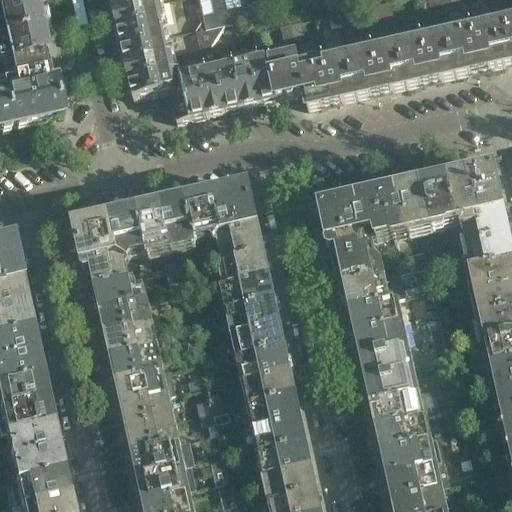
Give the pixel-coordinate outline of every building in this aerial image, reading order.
[(0,0),(0,15),(34,8),(32,0),(0,0)] [(160,8),(158,0),(110,0),(122,51),(167,40),(160,8)] [(259,22),(254,0),(199,0),(205,25),(207,33),(216,31),(225,29),(259,22)] [(440,8),(438,0),(428,0),(431,10),(440,8)] [(392,19),(390,6),(380,9),(383,21),(392,19)] [(41,27),(40,20),(37,19),(34,8),(0,15),(0,41),(40,33),(39,30),(41,27)] [(383,21),(380,9),(370,11),(373,23),(383,21)] [(352,28),(349,16),(339,18),(342,30),(352,28)] [(342,30),(339,18),(329,20),(332,32),(342,30)] [(210,74),(216,72),(211,51),(225,29),(216,31),(207,33),(205,25),(202,26),(196,35),(200,54),(205,75),(210,74)] [(303,39),(300,26),(290,29),(293,41),(303,39)] [(481,76),(473,37),(470,27),(446,32),(448,42),(457,82),(481,76)] [(293,41),(290,29),(280,31),(283,43),(293,41)] [(510,70),(511,69),(511,57),(506,30),(501,30),(496,32),(504,69),(505,69),(506,71),(510,70)] [(504,69),(496,32),(473,37),(481,76),(506,71),(505,69),(504,69)] [(45,57),(43,45),(45,43),(44,36),(40,35),(40,33),(0,41),(0,52),(3,66),(5,65),(45,57)] [(178,128),(215,120),(205,75),(176,81),(172,59),(167,40),(122,51),(134,105),(171,97),(178,128)] [(457,82),(448,42),(424,48),(432,87),(457,82)] [(432,87),(424,48),(390,55),(393,69),(398,68),(400,76),(404,75),(408,93),(432,87)] [(408,93),(404,75),(400,76),(398,68),(393,69),(390,55),(374,59),(383,98),(408,93)] [(50,80),(45,57),(5,65),(9,83),(21,81),(22,81),(23,87),(50,80)] [(383,98),(374,59),(349,64),(358,104),(383,98)] [(278,106),(269,66),(268,61),(216,72),(226,118),(278,106)] [(306,100),(301,75),(302,75),(299,64),(271,70),(270,66),(269,66),(278,106),(305,100),(306,100)] [(358,104),(349,64),(325,70),(334,109),(358,104)] [(325,70),(302,75),(301,75),(306,100),(305,100),(309,115),(334,109),(325,70)] [(210,74),(205,75),(215,120),(220,119),(226,118),(216,72),(210,74)] [(62,121),(54,86),(52,87),(50,80),(23,87),(25,96),(28,95),(35,127),(62,121)] [(35,127),(28,95),(25,96),(23,87),(22,81),(21,81),(9,83),(10,88),(3,89),(12,132),(15,132),(17,134),(25,132),(25,129),(35,127)] [(12,132),(3,89),(0,90),(0,135),(2,137),(9,136),(10,133),(12,132)] [(503,214),(496,182),(494,176),(448,186),(457,227),(462,226),(463,234),(475,231),(473,221),(503,214)] [(457,227),(448,186),(425,191),(435,234),(446,232),(446,229),(457,227)] [(435,234),(425,191),(402,196),(412,239),(435,234)] [(257,230),(249,194),(214,202),(222,237),(257,230)] [(412,239),(402,196),(376,202),(380,222),(384,221),(389,242),(393,241),(394,243),(412,239)] [(222,237),(214,202),(187,208),(195,244),(210,241),(217,245),(222,237)] [(389,242),(384,221),(380,222),(376,202),(323,214),(329,245),(374,235),(376,245),(389,242)] [(195,244),(187,208),(163,213),(172,255),(196,250),(195,244)] [(172,255),(163,213),(138,219),(146,255),(148,261),(172,255)] [(509,241),(503,214),(473,221),(475,231),(463,234),(466,244),(462,248),(463,252),(467,251),(509,241)] [(146,255),(138,219),(110,225),(118,260),(126,265),(131,258),(146,255)] [(118,260),(110,225),(77,232),(84,267),(85,267),(118,260)] [(263,259),(257,230),(222,237),(217,245),(224,249),(227,267),(263,259)] [(373,260),(370,246),(376,245),(374,235),(329,245),(335,269),(373,260)] [(511,254),(509,241),(467,251),(463,252),(469,275),(471,275),(472,275),(511,265),(511,254)] [(0,291),(19,287),(11,247),(0,249),(0,295),(0,296),(0,295),(0,291)] [(443,263),(441,254),(437,254),(426,257),(428,266),(443,263)] [(428,266),(426,257),(419,258),(423,273),(430,272),(428,266)] [(211,264),(209,258),(198,260),(200,266),(211,264)] [(423,273),(419,258),(413,260),(416,275),(423,273)] [(268,283),(266,274),(263,259),(227,267),(222,268),(228,292),(268,283)] [(126,287),(126,286),(122,269),(126,265),(118,260),(85,267),(84,267),(82,269),(83,274),(86,275),(91,295),(126,287)] [(379,262),(379,261),(373,260),(335,269),(340,292),(384,282),(379,262)] [(416,275),(413,260),(409,261),(406,261),(409,277),(416,275)] [(409,277),(406,261),(399,263),(402,278),(409,277)] [(447,280),(445,272),(443,263),(428,266),(430,272),(432,283),(447,280)] [(212,270),(211,264),(200,266),(201,273),(212,270)] [(511,290),(511,265),(472,275),(471,275),(476,299),(511,290)] [(179,288),(179,285),(176,271),(175,266),(165,268),(167,277),(169,290),(179,288)] [(151,274),(149,268),(139,270),(140,277),(151,274)] [(189,283),(188,276),(186,269),(176,271),(179,285),(189,283)] [(152,280),(151,274),(140,277),(142,283),(152,280)] [(393,306),(392,305),(390,296),(387,297),(384,282),(340,292),(343,305),(346,307),(351,305),(353,314),(393,306)] [(193,300),(189,283),(179,285),(179,288),(182,299),(186,298),(186,301),(193,300)] [(276,302),(274,295),(271,294),(268,283),(228,292),(225,292),(231,316),(274,307),(273,305),(276,302)] [(145,308),(141,292),(134,294),(132,285),(126,286),(126,287),(91,295),(94,308),(97,310),(102,309),(104,317),(145,308)] [(435,296),(434,291),(433,286),(422,288),(424,298),(435,296)] [(0,315),(25,310),(22,298),(24,296),(23,289),(19,287),(0,291),(0,295),(0,296),(0,295),(0,315)] [(182,299),(179,288),(169,290),(172,301),(182,299)] [(448,305),(444,288),(434,291),(435,296),(438,307),(448,305)] [(511,315),(511,290),(476,299),(481,322),(511,315)] [(438,307),(435,296),(424,298),(427,310),(438,307)] [(200,314),(198,300),(193,301),(193,300),(186,301),(188,310),(190,316),(200,314)] [(403,328),(398,305),(397,304),(392,305),(393,306),(353,314),(355,324),(353,327),(355,334),(358,335),(358,338),(403,328)] [(452,323),(448,305),(438,307),(440,320),(442,326),(452,323)] [(279,330),(277,319),(279,317),(277,310),(274,309),(274,307),(231,316),(236,340),(279,330)] [(150,331),(145,308),(104,317),(106,327),(104,330),(105,337),(109,339),(109,340),(150,331)] [(0,341),(30,335),(25,310),(0,315),(0,341)] [(191,322),(190,316),(188,310),(177,313),(180,325),(191,322)] [(203,322),(202,314),(200,314),(190,316),(191,322),(192,325),(203,322)] [(511,340),(511,315),(481,322),(487,346),(511,340)] [(194,333),(192,325),(191,322),(180,325),(182,336),(194,334),(194,333)] [(205,331),(203,322),(192,325),(194,333),(205,331)] [(408,352),(403,328),(358,338),(361,348),(358,351),(360,358),(363,359),(364,362),(408,352)] [(284,354),(279,330),(236,340),(241,364),(284,354)] [(155,355),(150,331),(109,340),(111,351),(109,354),(111,360),(114,362),(114,364),(155,355)] [(446,344),(445,340),(444,334),(433,337),(435,346),(446,344)] [(35,358),(30,335),(0,341),(0,369),(4,369),(3,366),(35,358)] [(459,352),(455,338),(445,340),(446,344),(448,354),(448,355),(459,352)] [(511,340),(487,346),(492,370),(511,365),(511,340)] [(448,354),(446,344),(435,346),(437,356),(448,354)] [(415,351),(408,352),(364,362),(366,372),(364,375),(365,382),(368,383),(369,386),(413,376),(420,375),(415,351)] [(463,370),(459,352),(448,355),(451,368),(452,372),(463,370)] [(290,378),(284,354),(241,364),(247,388),(290,378)] [(161,379),(155,355),(114,364),(117,374),(114,378),(116,384),(119,386),(120,388),(161,379)] [(42,376),(40,369),(37,368),(35,358),(3,366),(4,369),(0,369),(0,392),(41,383),(40,379),(42,376)] [(202,370),(200,364),(199,358),(188,361),(191,372),(202,370)] [(214,370),(212,361),(200,364),(202,370),(202,372),(214,370)] [(511,390),(511,365),(492,370),(497,394),(511,390)] [(204,382),(204,381),(202,372),(202,370),(191,372),(193,384),(204,382)] [(216,378),(214,370),(202,372),(204,381),(216,378)] [(419,400),(413,376),(369,386),(371,396),(369,398),(370,406),(374,407),(374,410),(419,400)] [(171,377),(161,379),(120,388),(122,398),(120,402),(121,408),(124,410),(125,412),(166,403),(176,401),(171,377)] [(297,397),(295,391),(292,389),(290,378),(247,388),(252,411),(295,402),(294,400),(297,397)] [(456,392),(455,387),(454,382),(443,384),(445,394),(456,392)] [(46,407),(43,393),(45,391),(44,384),(41,383),(0,392),(0,414),(1,420),(5,420),(15,417),(14,414),(46,407)] [(469,400),(466,384),(455,387),(456,392),(458,401),(459,402),(469,400)] [(511,415),(511,390),(497,394),(502,418),(511,415)] [(458,401),(456,392),(445,394),(447,404),(458,401)] [(424,424),(424,423),(427,423),(435,421),(429,398),(419,400),(374,410),(376,420),(374,422),(376,429),(379,431),(380,434),(424,424)] [(473,418),(469,400),(459,402),(462,415),(463,420),(473,418)] [(300,426),(298,415),(300,412),(298,405),(295,404),(295,402),(252,411),(257,435),(300,426)] [(171,427),(166,403),(125,412),(127,422),(125,425),(126,432),(130,434),(130,436),(171,427)] [(212,417),(211,412),(210,406),(198,408),(201,420),(212,417)] [(51,431),(46,407),(14,414),(15,417),(5,420),(10,440),(51,431)] [(225,417),(223,409),(211,412),(212,417),(213,420),(225,417)] [(464,426),(463,420),(462,415),(451,418),(453,430),(464,427),(464,426)] [(511,440),(511,415),(502,418),(508,442),(511,440)] [(215,429),(213,420),(212,417),(201,420),(204,432),(215,429)] [(227,426),(225,417),(213,420),(215,429),(227,426)] [(385,457),(432,447),(427,423),(424,423),(424,424),(380,434),(382,444),(379,446),(381,453),(384,455),(385,457)] [(305,450),(300,426),(257,435),(263,459),(305,450)] [(177,450),(171,427),(130,436),(132,446),(130,449),(132,455),(135,458),(135,460),(177,450)] [(467,439),(465,432),(464,427),(453,430),(456,442),(467,439)] [(480,448),(476,429),(465,432),(467,439),(469,450),(480,448)] [(57,455),(51,431),(10,440),(13,456),(10,457),(12,469),(16,468),(26,466),(25,462),(57,455)] [(469,450),(467,439),(456,442),(459,454),(470,451),(469,450)] [(223,465),(222,459),(218,444),(208,446),(213,467),(223,465)] [(436,446),(432,447),(385,457),(387,468),(385,469),(386,478),(389,477),(390,481),(437,471),(441,470),(436,446)] [(190,447),(177,450),(135,460),(138,470),(136,473),(137,479),(140,481),(141,483),(182,474),(191,472),(195,471),(190,447)] [(484,465),(480,448),(469,450),(470,451),(472,463),(473,467),(484,465)] [(311,473),(305,450),(263,459),(268,483),(311,473)] [(61,474),(63,471),(62,465),(59,463),(57,455),(25,462),(26,466),(16,468),(21,488),(62,479),(61,474)] [(235,465),(233,457),(222,459),(223,465),(223,468),(235,465)] [(228,489),(225,476),(223,468),(223,465),(213,467),(218,491),(228,489)] [(237,474),(235,465),(223,468),(225,476),(237,474)] [(441,470),(437,471),(390,481),(393,492),(390,493),(392,502),(395,501),(395,505),(443,494),(446,494),(441,470)] [(191,472),(182,474),(141,483),(143,493),(141,497),(142,503),(146,505),(146,507),(187,498),(197,496),(191,472)] [(318,493),(316,486),(313,484),(311,473),(268,483),(273,507),(316,497),(316,495),(318,493)] [(477,487),(476,478),(475,475),(464,477),(466,489),(477,487)] [(490,495),(486,476),(476,478),(477,487),(480,498),(490,495)] [(26,511),(67,503),(64,489),(66,487),(65,480),(62,479),(21,488),(19,489),(24,511),(26,511)] [(480,498),(477,487),(466,489),(469,501),(480,499),(480,498)] [(233,511),(232,507),(229,492),(228,489),(218,491),(222,511),(233,511)] [(446,511),(443,494),(395,505),(396,511),(446,511)] [(494,511),(490,495),(480,498),(480,499),(483,511),(494,511)] [(319,511),(319,510),(321,507),(320,501),(316,499),(316,497),(273,507),(274,511),(319,511)] [(190,511),(187,498),(146,507),(147,511),(190,511)] [(69,511),(67,503),(26,511),(69,511)]
